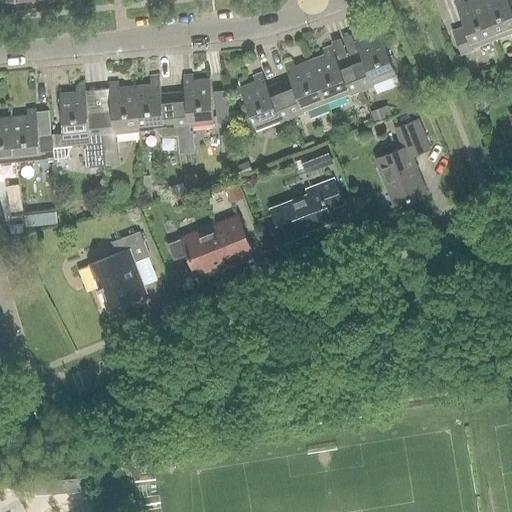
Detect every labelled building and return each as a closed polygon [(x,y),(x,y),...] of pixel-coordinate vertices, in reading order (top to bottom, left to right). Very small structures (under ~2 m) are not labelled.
[(497,40),(481,0),(469,0),(465,2),(463,0),(455,3),(465,28),(453,33),(462,56),(475,51),(474,49),(497,40)] [(511,7),(509,0),(481,0),(497,40),(511,33),(511,7)] [(353,69),(362,92),(374,87),(373,86),(397,76),(380,34),(365,40),(363,35),(354,39),(364,64),(353,69)] [(362,92),(353,69),(342,73),(332,47),(323,50),(325,56),(310,62),(326,104),(348,95),(348,97),(362,92)] [(326,104),(310,62),(296,67),(293,62),(284,65),(294,91),(283,96),(292,119),(303,115),(303,113),(326,104)] [(292,119),(283,96),(272,100),(262,74),(253,77),(255,83),(239,89),(256,131),(278,123),(278,124),(292,119)] [(193,132),(191,132),(190,127),(215,125),(211,79),(194,81),(194,75),(185,76),(187,103),(173,105),(177,147),(178,153),(192,151),(195,151),(193,132)] [(177,147),(173,105),(164,105),(162,78),(152,79),(152,85),(136,86),(140,132),(164,129),(166,148),(177,147)] [(140,132),(136,86),(120,88),(120,82),(111,83),(113,110),(101,111),(106,166),(119,164),(116,134),(140,132)] [(106,166),(101,111),(89,112),(87,86),(77,86),(78,92),(62,93),(65,134),(53,135),(54,146),(86,143),(88,167),(106,166)] [(218,124),(230,122),(228,92),(216,93),(218,124)] [(54,146),(53,135),(40,136),(37,108),(28,109),(29,114),(12,116),(17,161),(42,158),(42,161),(55,160),(54,146)] [(0,162),(17,161),(12,116),(0,116),(0,162)] [(412,157),(430,150),(419,121),(395,130),(403,151),(376,161),(394,207),(426,195),(412,157)] [(305,158),(308,170),(335,163),(332,151),(305,158)] [(241,198),(233,177),(220,182),(228,203),(241,198)] [(328,210),(343,204),(334,180),(307,190),(309,195),(271,210),(284,244),(306,235),(304,232),(333,221),(328,210)] [(56,208),(26,212),(27,216),(28,225),(32,224),(57,221),(56,208)] [(239,217),(183,239),(167,245),(173,259),(189,253),(196,273),(225,263),(226,267),(254,256),(239,217)] [(23,225),(11,226),(12,235),(24,233),(23,225)] [(106,308),(141,295),(147,292),(136,263),(150,258),(140,232),(113,243),(117,254),(89,265),(106,308)] [(51,494),(80,492),(76,478),(50,480),(50,486),(51,494)] [(50,486),(50,480),(34,482),(34,496),(51,494),(50,486)]
